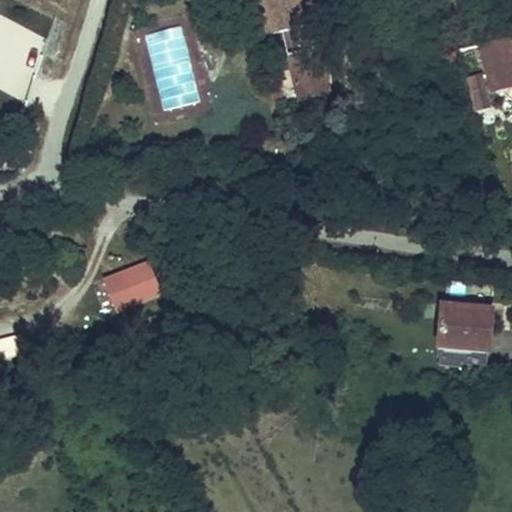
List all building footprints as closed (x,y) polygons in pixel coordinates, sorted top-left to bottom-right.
[(252,0),(262,40),(315,28),(309,0),(252,0)] [(386,25),(352,33),(357,56),(390,48),(386,25)] [(143,37),(165,114),(201,104),(179,27),(143,37)] [(511,66),(504,40),(471,50),(485,103),(511,95),(511,66)] [(314,58),(286,66),(294,108),(324,101),(314,58)] [(111,277),(122,304),(164,287),(153,260),(111,277)] [(442,298),(436,340),(487,347),(494,305),(442,298)]
